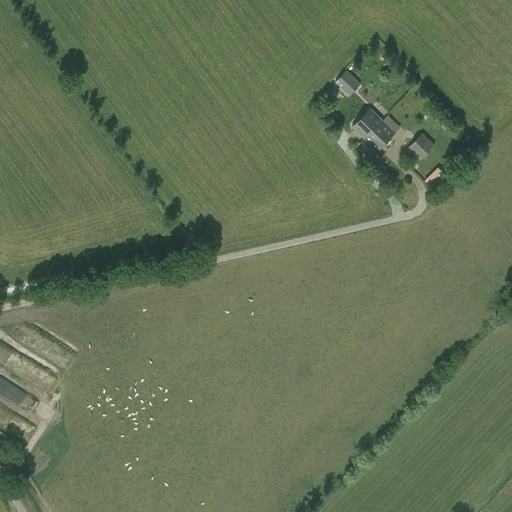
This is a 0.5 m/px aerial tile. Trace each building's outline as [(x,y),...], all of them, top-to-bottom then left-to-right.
[(360,83),(346,69),(335,81),(349,95),(360,83)] [(352,126),(364,139),(382,120),(370,108),(352,126)] [(382,120),(364,139),(377,152),(395,132),(382,120)] [(435,147),(437,145),(433,141),(432,142),(423,133),(408,148),(420,159),(434,145),(435,147)] [(447,176),(437,167),(425,180),(434,189),(447,176)]
